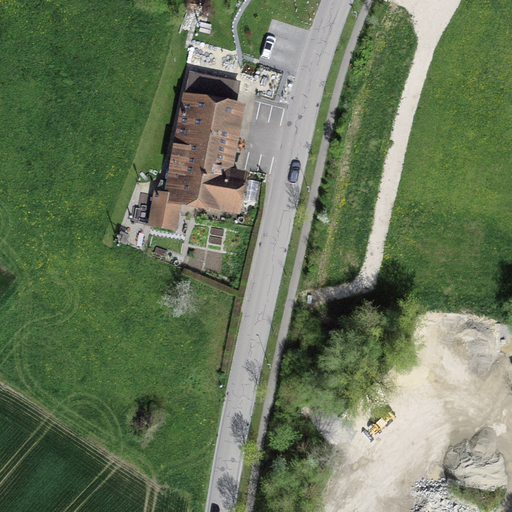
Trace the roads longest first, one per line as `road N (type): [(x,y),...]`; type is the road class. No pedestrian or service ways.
road 1 (unclassified): [(216,511),(302,111),(338,0)]
road 2 (track): [(393,511),(511,397)]
